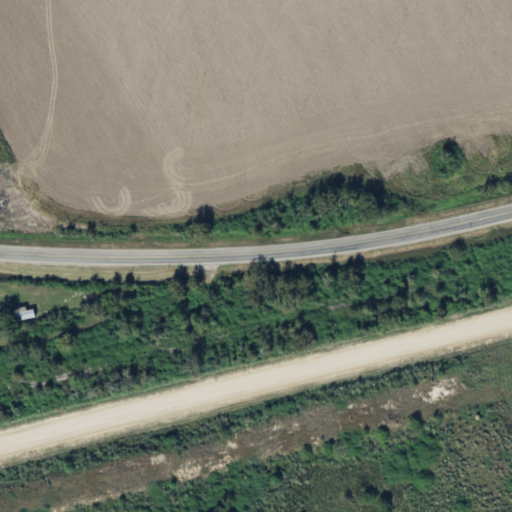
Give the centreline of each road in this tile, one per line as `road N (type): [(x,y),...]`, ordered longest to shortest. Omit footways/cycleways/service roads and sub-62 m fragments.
road 1 (track): [(0,444),(511,318)]
road 2 (secondary): [(0,244),(176,253),(308,249),(511,207)]
